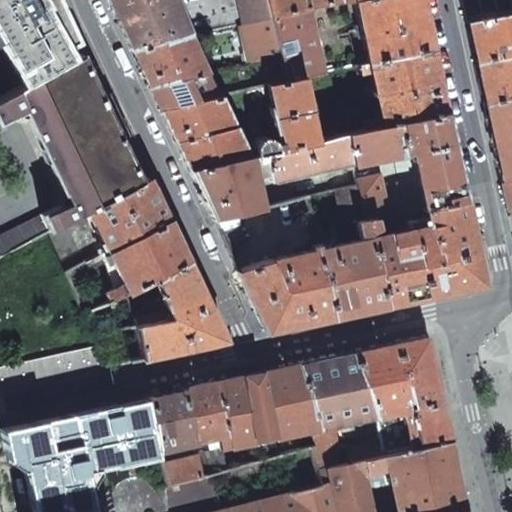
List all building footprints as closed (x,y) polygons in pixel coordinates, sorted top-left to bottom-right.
[(0,0),(0,98),(79,54),(73,40),(55,4),(53,0),(0,0)] [(173,0),(106,0),(116,19),(130,48),(187,35),(173,0)] [(270,17),(265,0),(173,0),(187,35),(242,23),(270,17)] [(265,0),(270,17),(307,8),(344,0),(265,0)] [(419,0),(351,0),(357,24),(353,25),(355,37),(360,35),(364,54),(357,56),(359,64),(430,48),(422,13),(419,0)] [(307,8),(270,17),(273,31),(278,55),(284,80),(298,77),(321,72),(350,66),(347,54),(319,61),(307,8)] [(511,10),(464,21),(469,47),(473,62),(511,53),(511,10)] [(273,31),(243,38),(248,62),(278,55),(273,31)] [(187,35),(130,48),(143,76),(147,85),(205,72),(187,35)] [(359,64),(355,64),(357,74),(368,71),(377,116),(359,120),(362,130),(443,111),(436,78),(430,48),(359,64)] [(41,214),(49,230),(140,181),(146,178),(146,177),(139,180),(129,160),(119,139),(127,136),(107,93),(99,97),(85,68),(80,55),(86,52),(86,51),(79,54),(0,98),(0,118),(21,109),(66,202),(40,213),(41,214)] [(511,53),(473,62),(478,83),(482,101),(511,94),(511,53)] [(278,55),(248,62),(234,65),(238,84),(252,81),(253,87),(284,80),(278,55)] [(159,110),(216,96),(205,72),(147,85),(157,105),(159,110)] [(244,151),(219,95),(216,96),(159,110),(174,142),(188,170),(313,141),(298,77),(284,80),(253,87),(234,91),(237,105),(268,96),(279,137),(269,139),(268,138),(264,136),(259,137),(254,141),(252,144),(252,149),(253,149),(244,151)] [(511,94),(482,101),(492,146),(499,180),(511,177),(511,94)] [(435,294),(481,284),(461,192),(443,111),(362,130),(343,134),(352,169),(352,174),(355,184),(382,305),(435,294)] [(313,141),(188,170),(207,212),(210,218),(236,212),(259,207),(253,177),(259,176),(270,181),(273,177),(273,178),(288,174),(289,179),(346,166),(347,171),(352,169),(343,134),(313,141)] [(343,173),(325,176),(329,190),(334,189),(355,184),(352,174),(344,176),(343,173)] [(511,177),(499,180),(506,208),(511,206),(511,177)] [(49,230),(45,232),(64,273),(84,262),(75,238),(95,228),(99,238),(95,240),(101,253),(166,218),(162,209),(146,178),(140,181),(49,230)] [(355,184),(334,189),(340,220),(349,223),(354,222),(358,239),(315,248),(331,317),(361,310),(382,305),(355,184)] [(242,236),(236,212),(210,218),(226,252),(235,248),(242,236)] [(45,232),(49,230),(41,214),(10,230),(13,237),(1,243),(7,252),(45,232)] [(186,260),(171,229),(166,218),(101,253),(84,262),(64,273),(83,315),(124,293),(186,260)] [(266,259),(234,269),(249,300),(264,331),(301,323),(331,317),(315,248),(282,255),(282,250),(276,252),(277,256),(266,259)] [(139,358),(184,348),(223,340),(204,299),(186,260),(124,293),(139,358)] [(352,352),(373,416),(376,427),(382,453),(447,439),(435,386),(424,337),(385,345),(352,352)] [(320,359),(293,365),(315,428),(304,430),(306,435),(334,429),(333,423),(373,416),(352,352),(320,359)] [(250,374),(217,381),(225,433),(216,435),(218,447),(257,439),(279,435),(304,430),(315,428),(293,365),(250,374)] [(197,386),(182,389),(191,441),(216,435),(225,433),(217,381),(197,386)] [(161,394),(146,397),(146,398),(155,449),(191,441),(182,389),(161,394)] [(105,405),(43,419),(49,448),(77,442),(84,471),(157,456),(155,449),(146,398),(115,404),(115,403),(105,405)] [(40,420),(0,428),(0,432),(6,459),(19,456),(28,495),(31,511),(93,511),(84,471),(77,442),(49,448),(43,419),(40,420)] [(334,429),(306,435),(308,447),(313,469),(323,467),(361,458),(382,453),(376,427),(362,429),(365,443),(339,448),(334,429)] [(304,430),(279,435),(284,454),(308,447),(306,435),(304,430)] [(257,439),(218,447),(219,449),(225,470),(263,460),(257,439)] [(382,453),(361,458),(365,473),(384,467),(394,511),(444,511),(462,508),(453,469),(447,439),(382,453)] [(219,449),(195,454),(200,477),(211,474),(225,470),(219,449)] [(195,454),(158,462),(164,487),(200,477),(195,454)] [(204,511),(219,508),(211,474),(200,477),(164,487),(158,462),(157,456),(84,471),(93,511),(204,511)] [(316,483),(243,502),(219,508),(204,511),(369,511),(361,474),(365,473),(361,458),(323,467),(313,469),(316,483)]
